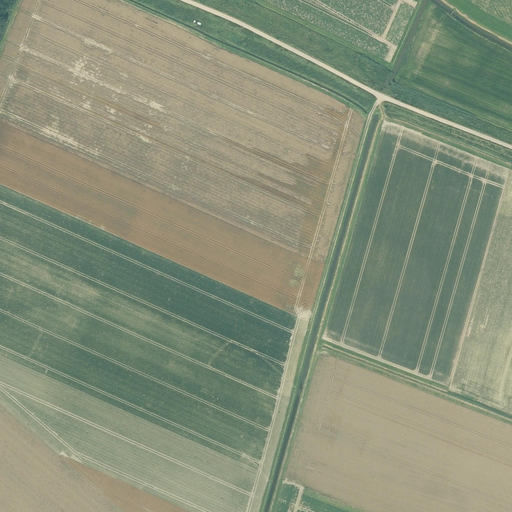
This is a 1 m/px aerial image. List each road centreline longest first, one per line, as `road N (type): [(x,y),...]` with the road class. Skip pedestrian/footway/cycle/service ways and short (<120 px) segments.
road 1 (track): [(381,96),(367,122),(260,511)]
road 2 (track): [(378,100),(380,126),(271,511)]
road 3 (unclassified): [(511,148),(371,92),(180,0)]
